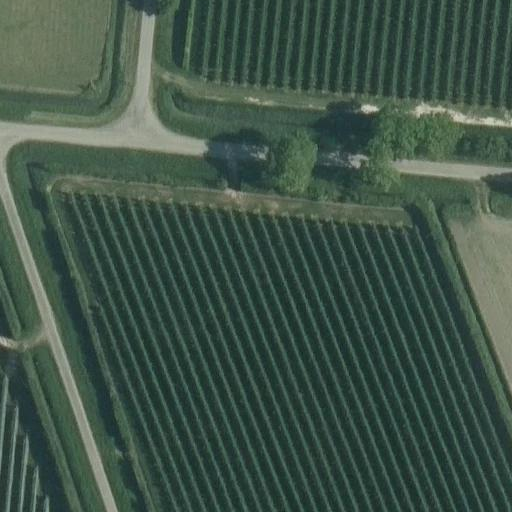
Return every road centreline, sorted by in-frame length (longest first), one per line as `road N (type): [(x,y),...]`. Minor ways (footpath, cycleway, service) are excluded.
road 1 (unclassified): [(511,174),(136,140)]
road 2 (unclassified): [(110,511),(0,181)]
road 3 (unclassified): [(136,140),(148,0)]
road 4 (unclassified): [(136,140),(0,132)]
